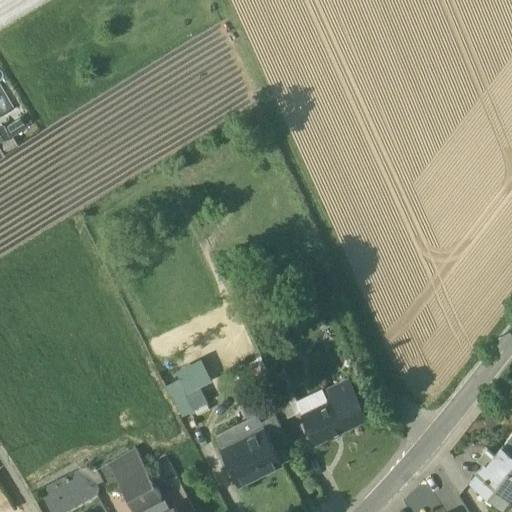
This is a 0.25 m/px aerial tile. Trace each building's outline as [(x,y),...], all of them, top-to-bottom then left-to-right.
[(184,387),(186,391),(199,385),(212,379),(201,357),(175,369),(180,377),(184,387)] [(350,375),(328,386),(330,391),(333,398),(355,387),(350,375)] [(180,377),(165,384),(170,395),(172,394),(172,393),(184,387),(180,377)] [(199,385),(186,391),(194,407),(207,401),(199,385)] [(328,386),(296,401),(299,408),(301,413),(327,400),(324,394),(330,391),(328,386)] [(186,391),(184,387),(172,393),(172,394),(182,415),(195,409),(194,407),(186,391)] [(355,387),(333,398),(345,424),(367,413),(355,387)] [(290,389),(277,395),(286,414),(299,408),(296,401),(290,389)] [(333,398),(330,391),(324,394),(327,400),(301,413),(307,426),(306,427),(312,440),(325,433),(327,435),(338,430),(337,428),(345,424),(333,398)] [(256,412),(214,433),(219,444),(262,424),(259,418),(256,412)] [(273,412),(259,418),(262,424),(263,423),(270,437),(282,431),(273,412)] [(262,424),(219,444),(237,481),(281,460),(270,437),(263,423),(262,424)] [(511,452),(501,443),(493,453),(488,448),(481,456),(486,461),(472,478),(501,502),(511,489),(511,490),(511,452)] [(135,445),(108,459),(119,480),(146,466),(135,445)] [(161,495),(146,466),(119,480),(134,508),(161,495)] [(181,511),(176,501),(156,511),(181,511)]
